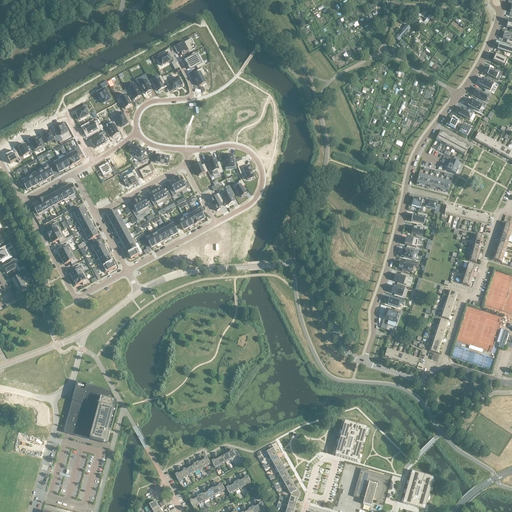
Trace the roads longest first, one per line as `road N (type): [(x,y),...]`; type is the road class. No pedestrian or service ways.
road 1 (tertiary): [(139,293),(174,275),(292,265),(310,280),(341,347),(362,363)]
road 2 (residential): [(450,369),(445,359),(463,301),(478,288),(496,219),(511,199)]
road 3 (residential): [(362,363),(406,187)]
road 4 (residential): [(22,201),(75,299),(126,270)]
road 5 (residential): [(215,222),(257,195),(260,168),(235,146),(186,150)]
road 6 (residential): [(37,493),(85,505),(92,482),(99,451),(52,439)]
road 7 (unclassified): [(0,81),(121,14)]
road 8 (residential): [(0,150),(65,116),(93,161)]
